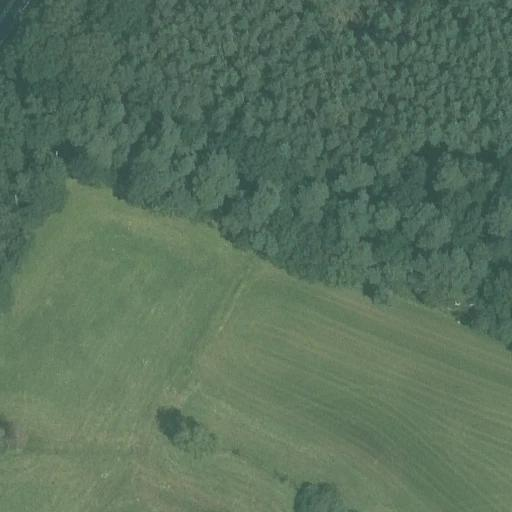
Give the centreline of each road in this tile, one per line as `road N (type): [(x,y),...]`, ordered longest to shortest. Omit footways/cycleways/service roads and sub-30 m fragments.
road 1 (track): [(43,85),(511,269)]
road 2 (track): [(0,151),(100,0)]
